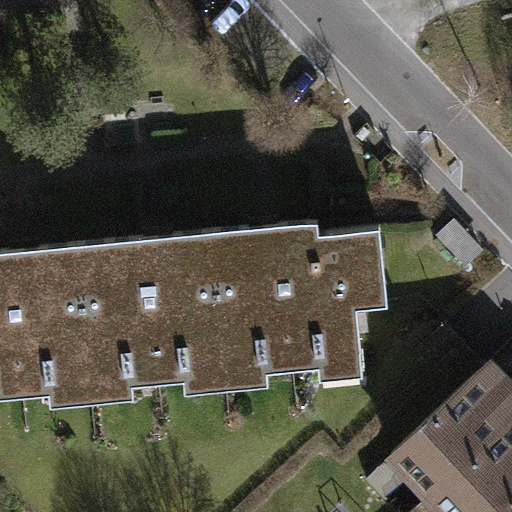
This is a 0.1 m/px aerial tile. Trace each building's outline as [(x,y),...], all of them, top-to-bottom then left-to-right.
[(317,218),(202,229),(214,361),(264,356),(265,368),(320,363),(318,350),(360,346),(356,305),(387,302),(379,223),(318,229),(317,218)] [(214,361),(202,229),(86,240),(98,372),(129,369),(130,381),(185,376),(183,363),(214,361)] [(98,372),(86,240),(0,247),(0,393),(50,389),(49,376),(98,372)] [(511,387),(486,361),(392,451),(430,491),(511,413),(511,387)] [(511,413),(430,491),(450,511),(487,511),(511,488),(511,413)] [(511,511),(511,488),(487,511),(511,511)]
